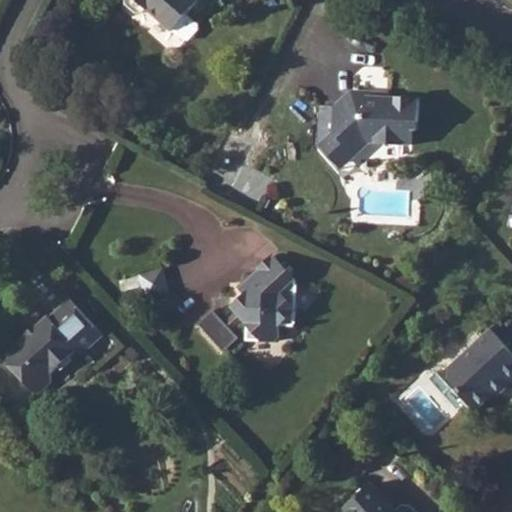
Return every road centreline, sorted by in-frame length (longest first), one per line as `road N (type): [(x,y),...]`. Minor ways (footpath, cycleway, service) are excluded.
road 1 (unknown): [(329,511),(363,468),(394,449),(418,452),(468,511)]
road 2 (residential): [(0,211),(51,176),(67,143),(0,79)]
road 3 (unknown): [(329,0),(268,159)]
